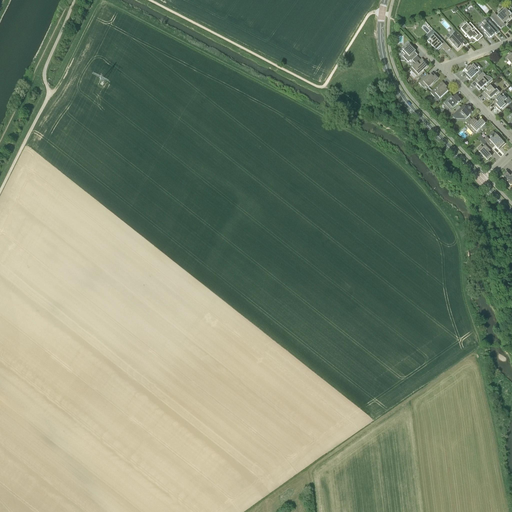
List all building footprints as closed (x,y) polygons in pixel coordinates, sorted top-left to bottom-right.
[(511,9),(509,6),(506,9),(505,9),(497,16),(495,14),(490,18),(501,29),(505,25),(511,19),(511,9)] [(496,35),(499,32),(487,18),(482,23),(484,25),(481,28),(485,32),(484,33),(489,38),(490,37),(491,38),(495,34),(496,35)] [(477,42),(482,37),(470,23),(468,25),(466,24),(460,29),(470,40),(473,37),(477,42)] [(464,47),(467,44),(456,32),(448,40),(457,50),(461,46),(461,45),(462,44),(464,47)] [(446,45),(436,33),(427,41),(430,45),(431,44),(437,51),(441,47),(440,46),(442,45),(444,47),(446,45)] [(411,61),(417,55),(414,52),(415,51),(409,44),(402,51),(405,55),(403,57),(408,63),(410,61),(411,61)] [(427,67),(423,62),(419,65),(417,63),(410,69),(416,77),(427,67)] [(469,80),(479,71),(481,69),(476,63),(474,64),(471,66),(470,66),(468,67),(467,67),(463,71),(467,75),(466,77),(469,80)] [(438,79),(435,75),(432,73),(429,76),(427,74),(418,83),(426,90),(438,79)] [(479,91),(486,85),(491,79),(490,78),(488,78),(486,77),(485,77),(482,74),(474,82),(477,86),(476,87),(479,91)] [(441,87),(439,84),(430,93),(437,101),(440,99),(448,91),(445,88),(446,87),(444,84),(441,87)] [(495,91),(490,86),(484,92),(487,96),(485,97),(489,101),(497,93),(495,90),(495,91)] [(453,98),(451,95),(443,103),(451,111),(461,101),(456,95),(453,98)] [(502,98),(500,96),(493,102),(497,106),(495,107),(499,111),(501,108),(502,109),(509,103),(504,97),(502,98)] [(465,108),(463,106),(451,117),(454,120),(458,116),(459,118),(462,115),(466,119),(470,115),(473,112),(470,110),(470,108),(469,108),(467,106),(465,108)] [(511,112),(509,116),(504,112),(500,116),(507,122),(511,117),(511,112)] [(477,122),(473,118),(464,126),(468,131),(472,127),(476,132),(485,124),(481,119),(477,122)] [(505,144),(495,134),(489,140),(487,137),(484,140),(485,141),(487,143),(492,149),(495,146),(497,149),(502,145),(502,146),(505,144)] [(487,161),(491,156),(488,153),(492,149),(487,143),(478,152),(487,161)] [(511,184),(511,174),(510,176),(507,173),(502,177),(510,186),(511,184)]
